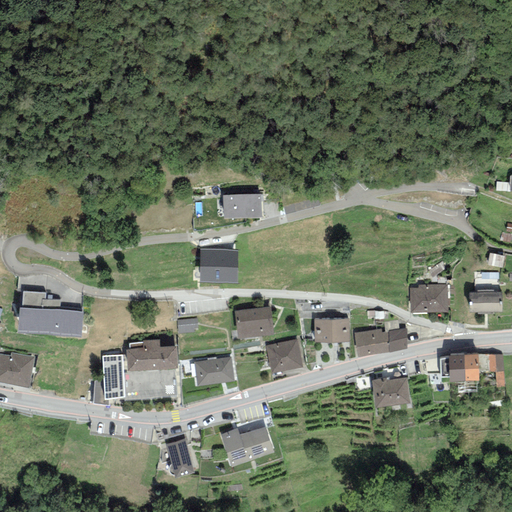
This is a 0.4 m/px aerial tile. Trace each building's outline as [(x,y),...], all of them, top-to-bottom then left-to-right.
[(223,195),(223,219),(262,217),(261,194),(223,195)] [(317,196),(283,205),(286,215),(320,206),(317,196)] [(238,250),(200,249),(199,282),(237,284),(238,250)] [(505,256),(490,253),(487,266),(503,268),(505,256)] [(500,290),(500,273),(479,273),(479,290),(500,290)] [(447,285),(418,285),(418,288),(410,289),(410,313),(448,312),(447,285)] [(22,308),(19,308),(17,333),(81,338),(84,311),(59,309),(60,301),(45,299),(46,293),(23,291),(22,308)] [(502,292),(469,293),(469,313),(503,312),(502,292)] [(270,307),(235,312),(238,339),(273,335),(270,307)] [(197,318),(177,320),(178,333),(194,332),(194,328),(198,328),(197,318)] [(348,319),(314,320),(315,343),(349,342),(348,319)] [(381,329),(354,333),(357,358),(389,353),(388,332),(382,333),(381,329)] [(407,329),(388,332),(389,353),(407,349),(407,329)] [(143,343),(129,344),(129,350),(125,350),(126,355),(102,356),(103,381),(94,381),(92,404),(108,406),(108,400),(124,397),(124,401),(177,396),(175,368),(177,368),(177,346),(160,347),(159,340),(143,341),(143,343)] [(298,340),(266,346),(271,374),(303,368),(298,340)] [(35,357),(11,352),(10,356),(0,354),(0,382),(28,388),(35,357)] [(502,354),(488,355),(489,371),(489,372),(495,372),(496,387),(504,387),(502,354)] [(464,355),(450,356),(449,356),(449,358),(440,358),(441,377),(449,377),(449,382),(465,382),(464,355)] [(478,355),(464,355),(465,382),(479,381),(479,371),(478,355)] [(488,355),(478,355),(479,371),(489,371),(488,355)] [(231,357),(194,362),(197,386),(234,381),(231,357)] [(389,378),(371,380),(375,408),(410,403),(406,378),(389,380),(389,378)] [(261,419),(239,426),(241,433),(264,425),(261,419)] [(237,429),(220,435),(231,467),(274,453),(265,426),(240,435),(237,429)] [(184,439),(166,445),(176,478),(194,473),(184,439)]
